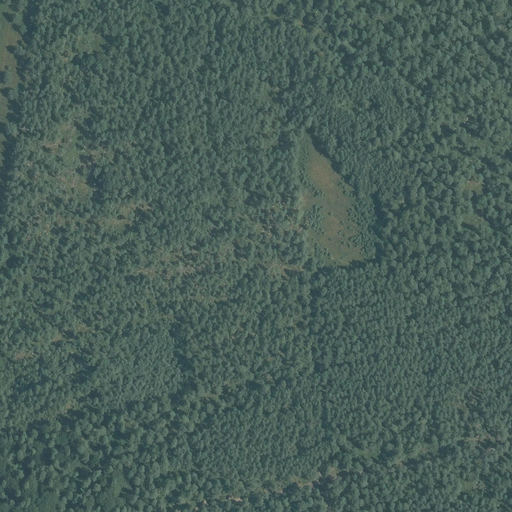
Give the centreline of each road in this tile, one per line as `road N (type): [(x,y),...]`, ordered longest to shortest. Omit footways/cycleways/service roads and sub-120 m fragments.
road 1 (track): [(322,483),(511,444)]
road 2 (track): [(322,483),(186,511)]
